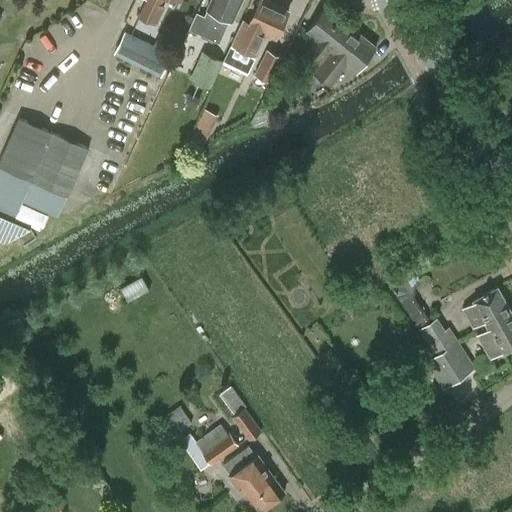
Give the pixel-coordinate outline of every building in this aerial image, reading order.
[(146,0),(139,16),(156,24),(165,6),(161,4),(162,0),(177,0),(180,1),(180,0),(146,0)] [(212,0),(207,10),(208,10),(205,16),(197,12),(189,29),(219,43),(230,20),(232,21),(241,0),(212,0)] [(264,0),(260,0),(249,24),(242,21),(232,43),(255,53),(264,33),(276,39),(289,12),(264,0)] [(313,73),(350,28),(325,7),(306,31),(316,39),(298,61),(313,73)] [(376,48),(350,28),(313,73),(329,86),(347,64),(357,72),(376,48)] [(125,31),(114,52),(160,76),(171,55),(125,31)] [(271,81),(282,56),(267,49),(255,73),(271,81)] [(191,78),(210,86),(222,60),(203,51),(191,78)] [(67,197),(88,149),(20,118),(0,162),(0,211),(41,230),(47,216),(22,204),(23,201),(58,216),(66,197),(67,197)] [(31,228),(0,214),(0,240),(4,242),(31,228)] [(486,326),(511,312),(498,288),(473,302),(473,303),(462,309),(473,328),(484,322),(486,326)] [(502,355),(511,349),(511,314),(511,312),(486,326),(488,329),(477,335),(490,359),(501,353),(502,355)] [(435,355),(434,355),(435,356),(457,342),(448,329),(446,330),(437,316),(418,328),(435,355)] [(443,388),(453,382),(474,369),(457,342),(435,356),(434,355),(426,361),(443,388)] [(249,438),(261,429),(245,407),(247,405),(231,385),(220,393),(235,414),(232,416),(249,438)] [(211,464),(239,444),(230,433),(228,434),(220,423),(186,449),(200,469),(209,462),(211,464)] [(269,503),(284,492),(257,454),(254,455),(248,446),(235,455),(269,503)] [(256,511),(269,503),(235,455),(222,464),(229,474),(227,475),(254,511),(256,511)] [(64,511),(56,500),(38,511),(64,511)]
